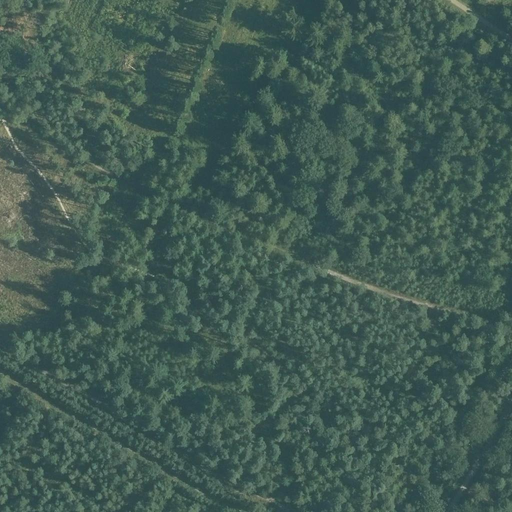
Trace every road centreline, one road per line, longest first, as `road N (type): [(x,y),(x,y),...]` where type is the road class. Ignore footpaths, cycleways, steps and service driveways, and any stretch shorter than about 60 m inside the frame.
road 1 (track): [(284,511),(0,344)]
road 2 (track): [(240,511),(0,372)]
road 3 (track): [(511,327),(429,466),(442,511)]
road 4 (track): [(0,116),(187,207)]
